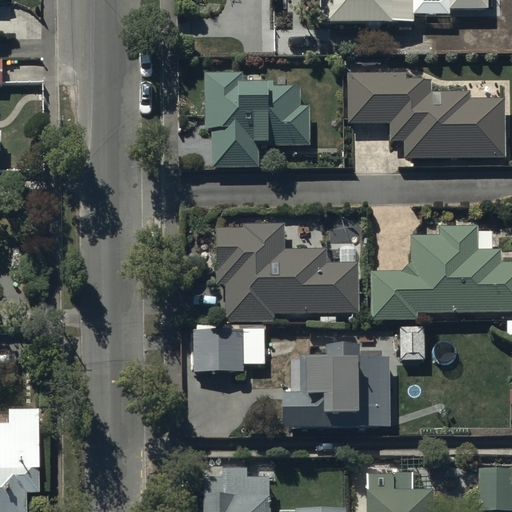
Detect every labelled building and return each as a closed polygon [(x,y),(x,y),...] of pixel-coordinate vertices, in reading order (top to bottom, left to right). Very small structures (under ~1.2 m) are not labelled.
[(325,0),(326,27),(412,27),(412,0),(447,0),(447,13),(487,13),(487,0),(325,0)] [(349,75),(346,75),(346,127),(388,127),(388,145),(402,145),(402,162),(504,162),(504,101),(469,101),(469,94),(431,94),(431,83),(405,83),(405,76),(382,76),(382,64),(349,65),(349,75)] [(242,76),(203,76),(203,133),(210,133),(210,172),(258,171),(258,147),(265,147),(265,150),(303,150),(308,148),(308,109),(300,110),(300,90),(273,90),(273,84),(242,84),(242,76)] [(243,231),(215,231),(214,289),(224,289),(223,324),(273,324),(273,317),(358,318),(359,265),(326,265),(327,253),(284,253),(284,227),(243,227),(243,231)] [(401,274),(370,274),(369,325),(416,326),(416,317),(511,315),(511,265),(501,266),(501,251),(477,252),(476,229),(438,230),(438,238),(409,239),(410,266),(401,274)] [(197,333),(192,333),(193,375),(242,375),(242,367),(265,366),(265,328),(197,329),(197,333)] [(280,398),(281,431),(388,431),(388,360),(359,360),(359,349),(297,349),(297,398),(280,398)] [(0,511),(25,511),(25,497),(38,497),(38,413),(7,413),(8,415),(0,414),(0,511)] [(221,481),(202,480),(201,511),(269,511),(270,481),(244,481),(245,472),(221,471),(221,481)] [(511,511),(511,471),(478,472),(477,511),(511,511)] [(391,478),(365,478),(365,511),(432,511),(432,494),(412,494),(412,476),(391,476),(391,478)]
